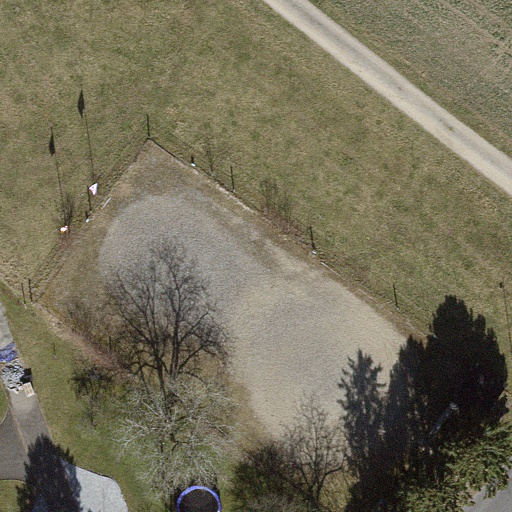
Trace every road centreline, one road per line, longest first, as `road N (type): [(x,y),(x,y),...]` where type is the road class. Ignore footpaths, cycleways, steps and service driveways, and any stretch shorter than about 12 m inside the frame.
road 1 (track): [(511,179),(285,0)]
road 2 (track): [(66,511),(0,319)]
